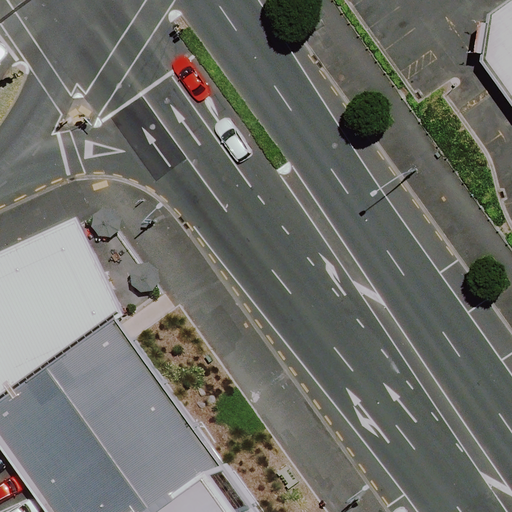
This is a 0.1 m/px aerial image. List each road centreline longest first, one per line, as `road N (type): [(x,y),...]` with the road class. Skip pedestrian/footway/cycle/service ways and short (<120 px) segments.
road 1 (secondary): [(287,209),(508,511)]
road 2 (secondary): [(287,209),(160,161),(63,154),(0,167)]
road 3 (secondary): [(139,0),(287,209)]
road 4 (secondary): [(93,0),(0,107)]
